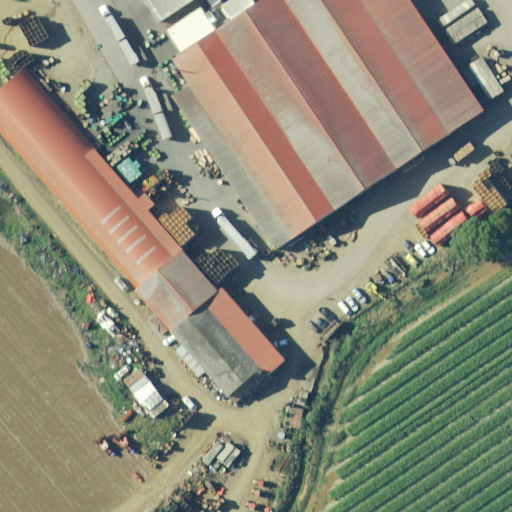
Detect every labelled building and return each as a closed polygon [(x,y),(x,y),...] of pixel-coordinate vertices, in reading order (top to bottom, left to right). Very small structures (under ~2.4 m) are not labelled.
[(144,0),(159,22),(193,0),(144,0)] [(245,0),(178,45),(296,223),(487,97),(422,0),(245,0)] [(24,59),(0,79),(0,128),(231,399),(280,358),(24,59)] [(105,312),(98,318),(110,333),(118,326),(105,312)] [(150,381),(135,393),(154,417),(169,405),(150,381)]
